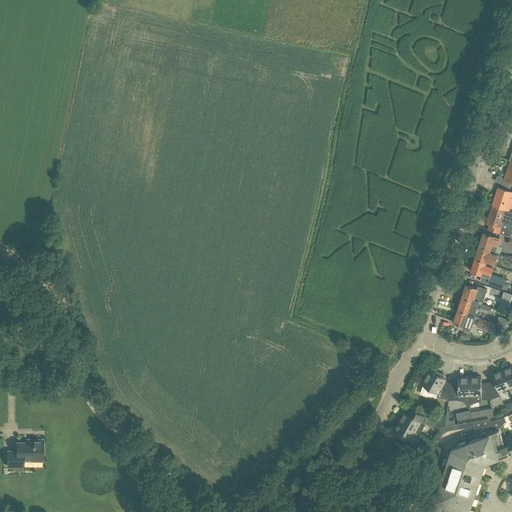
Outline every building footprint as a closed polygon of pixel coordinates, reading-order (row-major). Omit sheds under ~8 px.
[(511,192),(498,188),(492,206),(509,211),(511,206),(511,203),(511,192)] [(500,234),(511,237),(511,232),(511,225),(507,224),(511,212),(492,206),(486,224),(489,225),(501,229),(502,229),(500,234)] [(483,233),(479,246),(490,249),(489,252),(497,254),(498,253),(496,252),(498,246),(499,246),(499,244),(500,245),(502,240),(500,240),(501,239),(483,233)] [(479,246),(475,258),(485,262),(485,264),(490,266),(491,264),(493,265),(497,254),(489,252),(490,249),(479,246)] [(475,258),(470,271),(481,275),(489,278),(491,273),(493,265),(491,264),(490,266),(485,264),(485,262),(475,258)] [(481,275),(479,281),(503,289),(507,279),(491,273),(489,278),(481,275)] [(466,285),(462,298),(472,301),(473,299),(479,301),(478,301),(483,303),(486,292),(487,289),(483,288),(477,286),(477,288),(466,285)] [(462,298),(457,310),(468,314),(469,311),(474,313),(475,313),(477,308),(479,309),(478,310),(488,314),(490,306),(481,303),(481,304),(479,303),(478,302),(478,301),(479,301),(473,299),(472,301),(462,298)] [(0,306),(0,332),(1,332),(13,317),(0,306)] [(457,310),(453,323),(463,326),(463,329),(468,331),(469,328),(471,328),(472,324),(471,323),(472,321),(478,323),(480,318),(475,316),(475,315),(474,315),(474,313),(469,311),(468,314),(457,310)] [(487,321),(484,330),(492,332),(492,331),(493,332),(495,324),(487,321)] [(511,366),(502,370),(509,388),(511,394),(511,393),(511,366)] [(423,385),(420,393),(436,398),(436,396),(449,400),(450,388),(441,384),(444,374),(431,370),(430,371),(429,370),(421,384),(423,385)] [(495,384),(488,387),(491,399),(496,397),(500,396),(498,392),(509,388),(502,370),(491,374),(495,384)] [(481,376),(469,377),(470,404),(481,400),(481,399),(491,399),(488,387),(481,387),(481,376)] [(450,388),(449,400),(461,400),(462,400),(465,402),(466,403),(466,404),(470,404),(469,377),(458,377),(458,387),(450,388)] [(405,412),(399,422),(415,432),(419,434),(425,424),(428,418),(417,412),(409,407),(406,413),(405,412)] [(446,417),(446,416),(442,414),(436,423),(441,426),(445,426),(446,417)] [(446,417),(445,426),(453,424),(452,421),(450,418),(446,417)] [(488,418),(473,421),(474,426),(474,429),(492,425),(493,429),(501,426),(500,424),(498,419),(496,420),(490,421),(489,418),(488,418)] [(399,422),(393,432),(402,437),(399,443),(410,449),(413,444),(409,441),(415,432),(399,422)] [(438,432),(441,426),(436,423),(432,429),(438,432)] [(453,424),(445,426),(441,426),(438,432),(434,439),(438,442),(444,433),(449,430),(459,429),(458,424),(453,424)] [(469,511),(474,497),(478,498),(479,494),(476,492),(481,478),(478,477),(479,474),(483,463),(493,459),(494,461),(498,459),(511,454),(508,444),(507,444),(505,438),(502,439),(499,430),(487,435),(485,431),(481,433),(482,437),(470,441),(470,442),(451,449),(445,468),(444,468),(440,481),(437,480),(435,484),(439,485),(431,509),(427,508),(425,511),(469,511)] [(7,451),(7,468),(23,469),(23,462),(44,463),(44,440),(25,439),(25,443),(15,443),(15,451),(7,451)] [(407,479),(404,486),(411,488),(413,481),(407,479)]
